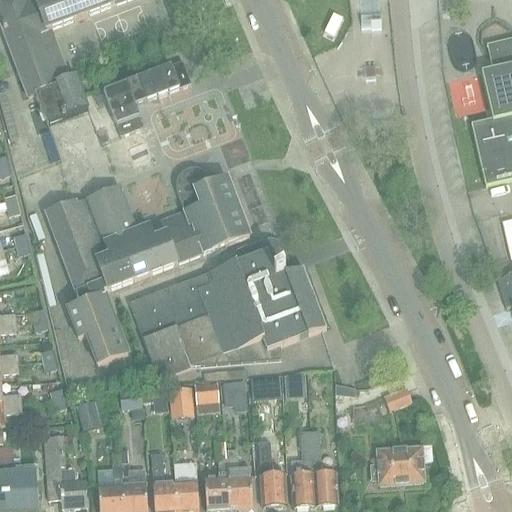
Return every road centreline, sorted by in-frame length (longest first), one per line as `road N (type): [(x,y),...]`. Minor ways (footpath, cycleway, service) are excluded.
road 1 (residential): [(492,511),(262,0)]
road 2 (residential): [(511,412),(438,190),(406,0)]
